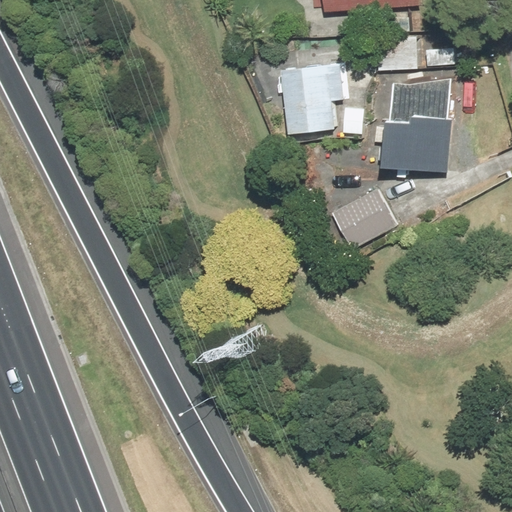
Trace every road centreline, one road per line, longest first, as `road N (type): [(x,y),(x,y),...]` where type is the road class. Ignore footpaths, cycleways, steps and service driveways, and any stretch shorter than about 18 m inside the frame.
road 1 (motorway): [(0,54),(242,511)]
road 2 (motorway): [(0,343),(63,511)]
